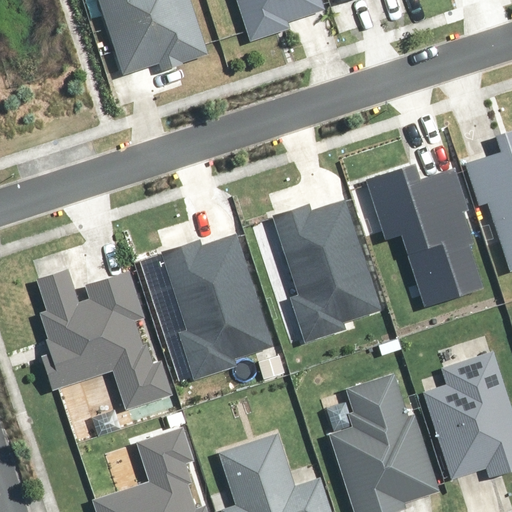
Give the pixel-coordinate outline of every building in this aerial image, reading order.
[(90,0),(114,76),(152,65),(154,71),(204,55),(186,0),(90,0)] [(220,0),(235,50),(331,22),(323,0),(220,0)] [(511,127),(489,135),(495,153),(460,164),(485,243),(494,241),(503,270),(511,267),(511,127)] [(360,178),(363,188),(353,191),(367,235),(377,232),(379,238),(395,233),(419,307),(479,288),(457,217),(471,213),(457,168),(413,181),(407,164),(360,178)] [(337,193),(258,218),(297,342),(345,327),(342,318),(374,308),(337,193)] [(273,350),(234,228),(152,254),(176,331),(163,335),(178,380),(273,350)] [(47,359),(55,385),(116,366),(127,403),(163,392),(126,273),(87,285),(93,304),(75,309),(64,275),(43,282),(52,312),(44,314),(57,356),(47,359)] [(511,466),(511,425),(489,353),(437,370),(442,385),(420,392),(448,480),(478,470),(480,477),(511,466)] [(205,511),(204,509),(193,511),(191,511),(181,480),(185,478),(178,459),(190,455),(182,430),(139,444),(152,483),(97,501),(101,511),(205,511)]
